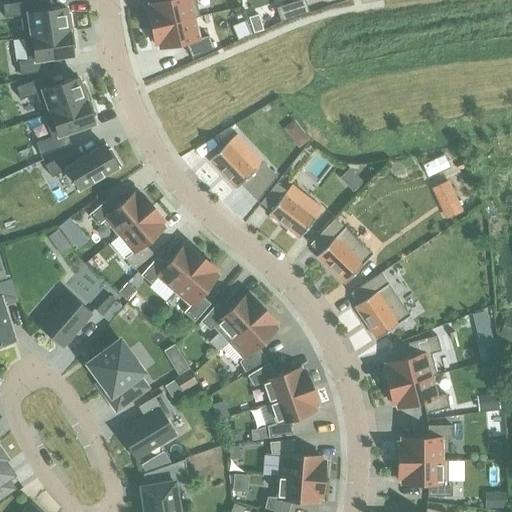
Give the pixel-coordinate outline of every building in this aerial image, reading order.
[(35,0),(33,0),(3,5),(4,12),(5,17),(5,18),(11,17),(21,15),(23,30),(24,38),(73,31),(71,20),(70,13),(67,14),(66,7),(51,9),(38,11),(37,11),(36,6),(35,0)] [(151,8),(147,9),(151,27),(194,17),(200,16),(197,5),(196,0),(166,0),(160,2),(150,4),(151,8)] [(299,0),(289,3),(276,8),(279,15),(281,22),(294,18),(309,13),(307,6),(305,0),(299,0)] [(258,15),(249,18),(254,33),(263,30),(258,15)] [(199,38),(194,17),(151,27),(156,45),(159,44),(160,48),(186,42),(192,58),(214,48),(209,36),(199,38)] [(28,60),(19,62),(20,68),(21,74),(21,75),(31,73),(46,71),(45,65),(44,59),(56,58),(73,55),(72,52),(72,49),(74,48),(75,48),(73,31),(24,38),(28,60)] [(47,76),(16,87),(19,95),(21,99),(31,96),(36,94),(39,103),(44,115),(90,99),(84,83),(81,84),(80,83),(78,78),(61,84),(51,87),(49,82),(47,76)] [(51,137),(36,142),(38,149),(40,155),(56,149),(71,144),(69,139),(67,133),(79,129),(94,123),(94,121),(92,117),(96,116),(90,99),(44,115),(45,120),(47,126),(51,137)] [(294,121),(284,129),(292,138),(301,131),(294,121)] [(254,169),(246,160),(242,155),(241,155),(249,147),(244,141),(237,135),(229,142),(209,160),(224,176),(236,188),(240,184),(248,192),(257,201),(266,189),(276,176),(270,170),(263,162),(262,161),(254,169)] [(73,149),(45,165),(49,172),(52,177),(58,174),(67,168),(67,169),(73,178),(79,189),(97,179),(101,176),(101,177),(109,172),(121,166),(119,164),(117,159),(111,149),(108,150),(108,151),(107,150),(105,145),(94,151),(80,159),(80,160),(77,155),(73,149)] [(431,175),(454,170),(450,154),(427,159),(431,175)] [(357,189),(367,179),(353,165),(343,175),(357,189)] [(322,208),(308,198),(302,206),(298,203),(286,194),(287,192),(287,191),(281,187),(276,183),(261,203),(271,211),(268,214),(285,227),(299,238),(307,229),(316,217),(315,217),(322,208)] [(98,225),(106,219),(119,235),(153,207),(141,193),(138,195),(136,192),(115,209),(107,199),(89,214),(98,225)] [(457,200),(442,207),(447,219),(463,211),(457,200)] [(165,221),(153,207),(119,235),(133,252),(125,258),(134,269),(153,253),(145,244),(165,227),(162,224),(165,221)] [(335,218),(310,244),(319,254),(317,256),(329,268),(344,283),(345,283),(355,272),(373,254),(345,227),(340,222),(335,218)] [(71,219),(60,228),(69,239),(80,230),(71,219)] [(60,230),(49,238),(56,247),(67,239),(60,230)] [(157,257),(141,275),(152,284),(158,276),(174,290),(203,258),(189,245),(187,248),(184,245),(166,265),(157,257)] [(215,272),(217,270),(203,258),(175,291),(191,305),(184,312),(195,321),(210,303),(201,295),(218,275),(215,272)] [(351,293),(350,293),(351,293),(355,299),(358,304),(354,306),(368,327),(376,338),(410,316),(400,300),(388,284),(388,283),(385,278),(381,273),(381,272),(368,281),(351,293)] [(19,301),(12,278),(11,279),(0,282),(0,344),(16,340),(5,306),(19,301)] [(126,286),(119,294),(128,302),(135,294),(126,286)] [(74,297),(69,293),(39,327),(52,338),(62,347),(76,331),(92,313),(74,297)] [(122,302),(113,294),(99,310),(104,314),(108,317),(109,318),(122,302)] [(210,330),(213,327),(228,343),(264,309),(252,295),(249,298),(246,295),(227,312),(216,303),(200,321),(210,330)] [(274,325),(277,322),(264,309),(228,343),(242,358),(239,361),(245,372),(266,359),(258,346),(277,328),(274,325)] [(484,310),(472,313),(476,329),(488,326),(484,310)] [(511,316),(505,315),(498,338),(510,342),(511,336),(511,316)] [(436,370),(431,353),(441,351),(440,345),(437,335),(423,339),(408,343),(410,351),(412,357),(399,360),(386,364),(387,367),(387,368),(384,369),(389,386),(431,376),(437,375),(436,370)] [(145,374),(121,341),(89,365),(112,396),(108,399),(118,412),(149,389),(140,377),(145,374)] [(183,356),(173,362),(180,374),(190,368),(183,356)] [(263,382),(270,402),(312,388),(306,370),(302,372),(301,367),(276,376),(268,363),(247,375),(253,385),(263,382)] [(179,385),(194,376),(190,368),(180,374),(174,377),(179,385)] [(436,396),(431,376),(389,386),(393,404),(397,404),(398,408),(423,401),(426,413),(450,407),(446,394),(436,396)] [(259,429),(252,430),(253,440),(259,439),(269,437),(293,434),(291,419),(316,410),(314,406),(318,405),(312,388),(270,402),(277,422),(267,426),(259,429)] [(176,434),(166,418),(175,413),(163,392),(139,407),(145,417),(119,433),(135,459),(176,434)] [(497,393),(477,395),(479,410),(499,407),(497,393)] [(211,402),(217,416),(228,411),(223,398),(211,402)] [(402,442),(398,442),(398,461),(442,460),(442,439),(443,439),(449,439),(452,439),(452,433),(452,425),(448,425),(428,425),(428,433),(428,438),(413,438),(402,438),(402,442)] [(281,454),(280,476),(323,479),(325,461),(321,461),(322,456),(296,454),(294,439),(270,442),(271,454),(281,454)] [(230,459),(241,458),(240,446),(229,447),(230,459)] [(0,497),(14,488),(7,478),(13,474),(3,460),(6,458),(0,449),(0,497)] [(452,459),(454,479),(469,478),(467,457),(452,459)] [(145,486),(141,487),(145,511),(179,511),(174,481),(188,479),(185,459),(143,473),(145,486)] [(442,460),(398,461),(398,463),(398,479),(402,479),(402,483),(416,483),(428,483),(428,489),(428,496),(439,496),(452,496),(452,489),(452,482),(450,482),(448,482),(448,471),(448,460),(442,460)] [(234,474),(233,490),(241,491),(242,475),(234,474)] [(323,479),(280,476),(278,497),(268,496),(264,508),(279,511),(288,511),(292,500),(318,502),(318,497),(322,498),(323,479)] [(505,493),(485,493),(485,508),(505,507),(505,493)] [(41,511),(31,502),(22,511),(41,511)]
